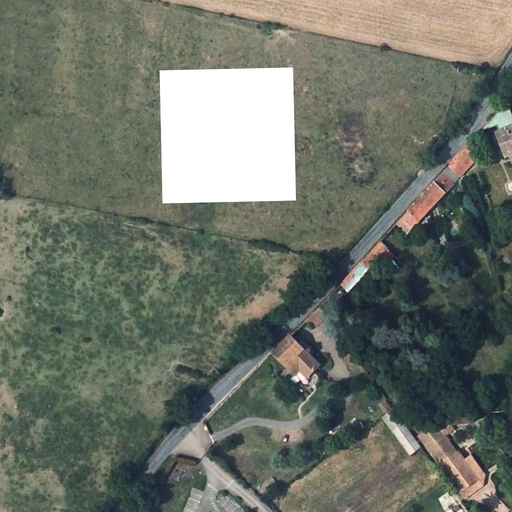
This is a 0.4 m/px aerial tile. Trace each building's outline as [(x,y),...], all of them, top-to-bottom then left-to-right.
[(499,136),(507,155),(507,158),(509,157),(511,163),(511,115),(507,103),(493,118),(499,136)] [(501,157),(507,155),(499,136),(494,138),(501,157)] [(450,165),(460,177),(474,163),(467,146),(450,165)] [(425,193),(436,204),(453,186),(441,174),(425,193)] [(430,210),(436,204),(425,193),(419,199),(430,210)] [(430,210),(419,199),(415,203),(401,218),(412,229),(430,210)] [(380,241),(373,249),(381,257),(388,250),(380,241)] [(340,285),(348,292),(381,257),(373,249),(350,274),(340,285)] [(450,279),(445,283),(456,300),(461,297),(450,279)] [(337,304),(348,292),(340,285),(329,297),(337,304)] [(337,308),(327,299),(319,308),(327,319),(337,308)] [(297,369),(305,378),(318,366),(289,336),(271,354),(291,375),(297,369)] [(384,416),(406,456),(419,449),(396,409),(384,416)] [(417,434),(440,466),(456,454),(457,453),(434,422),(417,434)] [(458,492),(474,480),(476,479),(457,453),(456,454),(440,466),(458,492)] [(474,480),(458,492),(463,498),(480,487),(474,480)]
